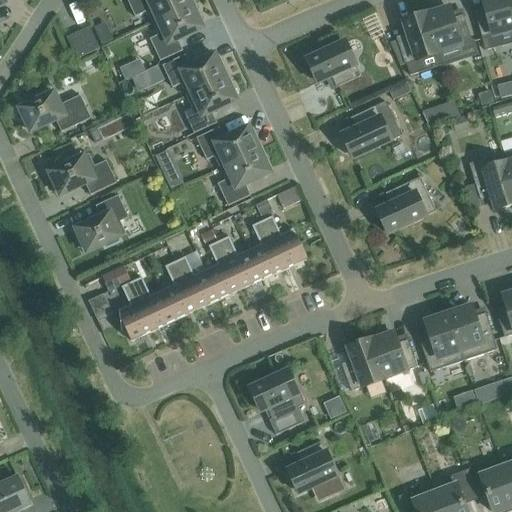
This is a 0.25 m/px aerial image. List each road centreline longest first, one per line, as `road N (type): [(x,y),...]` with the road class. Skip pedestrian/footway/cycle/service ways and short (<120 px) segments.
road 1 (residential): [(0,137),(128,401),(202,369)]
road 2 (residential): [(364,303),(242,42)]
road 3 (residential): [(202,369),(364,303)]
road 4 (residential): [(202,369),(271,511)]
road 5 (residential): [(364,303),(511,257)]
road 6 (residential): [(65,511),(0,373)]
road 7 (residential): [(242,42),(362,0)]
